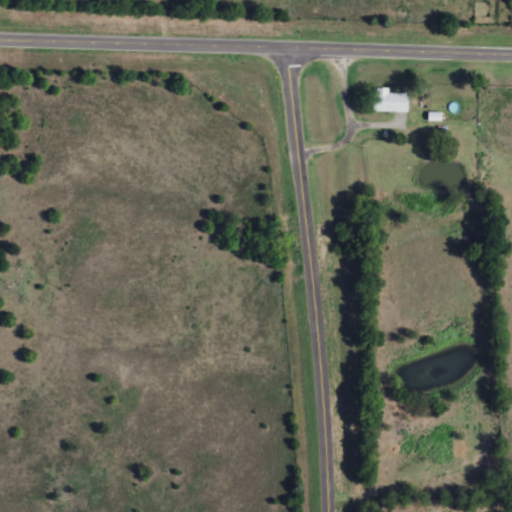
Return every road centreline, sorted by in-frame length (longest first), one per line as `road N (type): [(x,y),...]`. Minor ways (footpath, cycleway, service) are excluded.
road 1 (secondary): [(0,34),(511,50)]
road 2 (tertiary): [(296,45),(337,511)]
